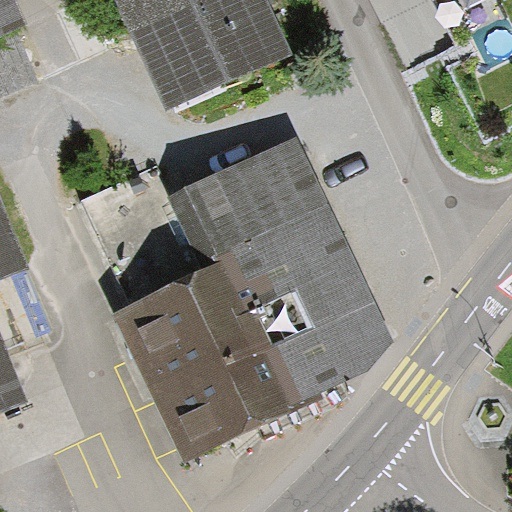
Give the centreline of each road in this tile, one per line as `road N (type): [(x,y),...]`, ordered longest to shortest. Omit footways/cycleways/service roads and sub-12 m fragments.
road 1 (residential): [(498,279),(463,249),(344,0)]
road 2 (tertiary): [(498,279),(361,454)]
